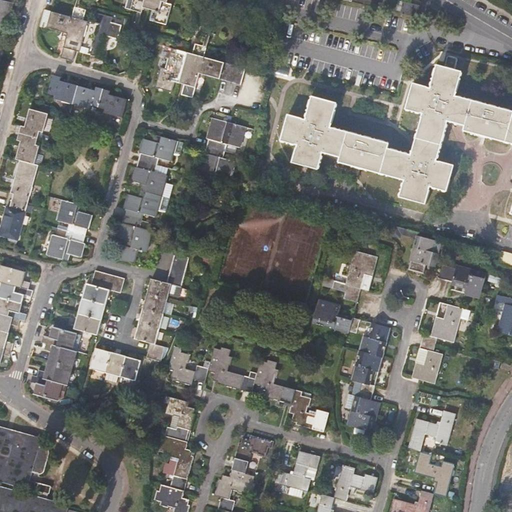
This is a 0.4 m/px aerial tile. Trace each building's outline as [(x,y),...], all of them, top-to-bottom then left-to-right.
[(0,0),(0,26),(8,28),(13,3),(0,0)] [(128,0),(126,8),(141,12),(143,8),(148,9),(152,10),(149,20),(166,24),(171,4),(168,3),(168,0),(128,0)] [(424,6),(404,2),(401,13),(421,17),(424,6)] [(93,23),(89,22),(84,20),(86,10),(75,7),(72,17),(45,10),(41,26),(68,34),(62,58),(72,61),(75,51),(96,56),(102,37),(107,38),(108,36),(118,39),(121,28),(122,25),(111,23),(112,18),(96,13),(93,23)] [(181,95),(182,95),(192,98),(200,74),(241,85),(246,69),(204,57),(207,48),(195,44),(193,54),(171,48),(166,69),(161,68),(155,88),(171,92),(175,82),(184,85),(181,95)] [(451,56),(448,57),(445,67),(455,70),(458,60),(456,57),(451,56)] [(341,161),(357,166),(406,180),(401,196),(426,204),(431,187),(447,191),(455,165),(437,161),(449,120),(466,125),(465,130),(511,142),(511,111),(456,95),(462,72),(455,70),(445,67),(438,65),(431,88),(414,84),(407,109),(424,113),(413,155),(388,148),(390,144),(331,127),(337,103),(313,97),(306,120),(289,115),(282,140),(299,145),(294,162),(319,169),(324,152),(333,154),(342,157),(341,161)] [(61,77),(53,75),(49,94),(55,96),(55,99),(91,109),(92,106),(105,109),(104,113),(123,118),(127,100),(110,95),(111,91),(97,87),(95,91),(60,81),(61,77)] [(21,126),(19,133),(38,138),(40,132),(43,133),(48,114),(29,109),(25,127),(21,126)] [(209,140),(207,146),(225,151),(227,145),(240,148),(245,127),(230,123),(223,121),(213,118),(207,139),(209,140)] [(36,145),(38,138),(19,133),(17,140),(21,142),(16,160),(19,161),(38,166),(41,167),(44,156),(38,154),(40,146),(36,145)] [(141,154),(139,160),(157,166),(159,158),(171,162),(177,141),(156,136),(154,142),(143,139),(139,152),(141,154)] [(223,158),(225,151),(207,146),(205,153),(203,153),(198,173),(230,182),(236,162),(223,158)] [(143,184),(141,190),(162,196),(168,198),(171,187),(165,185),(167,176),(155,172),(157,166),(139,160),(137,168),(135,167),(131,181),(143,184)] [(12,201),(28,205),(38,166),(19,161),(11,192),(14,194),(12,201)] [(162,196),(141,190),(139,197),(128,194),(124,208),(126,209),(124,216),(142,221),(144,214),(156,217),(158,211),(164,212),(166,211),(169,198),(168,198),(162,196)] [(69,224),(67,231),(86,236),(87,229),(89,229),(93,215),(82,212),(83,206),(62,200),(56,220),(69,224)] [(28,205),(12,201),(10,207),(7,206),(0,232),(0,235),(18,240),(25,211),(31,214),(33,206),(28,205)] [(140,228),(142,221),(124,216),(122,223),(120,223),(116,236),(128,240),(126,246),(124,246),(120,260),(134,264),(138,250),(147,252),(152,232),(140,228)] [(397,232),(417,238),(418,233),(419,231),(388,223),(384,235),(395,238),(397,232)] [(84,243),(86,236),(67,231),(65,238),(52,235),(47,255),(69,260),(70,254),(82,257),(86,244),(84,243)] [(443,240),(418,233),(417,238),(408,270),(424,274),(426,266),(435,268),(441,249),(443,240)] [(454,244),(447,241),(444,250),(452,252),(454,244)] [(378,257),(354,251),(346,284),(334,281),(332,288),(345,292),(344,298),(357,302),(360,289),(369,291),(378,257)] [(499,264),(511,267),(511,253),(502,251),(499,264)] [(162,254),(157,269),(166,271),(170,256),(162,254)] [(190,258),(175,254),(167,283),(172,285),(169,296),(178,299),(190,258)] [(20,313),(22,305),(25,295),(32,297),(34,290),(29,289),(30,283),(23,281),(24,278),(26,272),(1,265),(0,269),(0,281),(2,282),(0,288),(0,364),(3,354),(10,356),(13,344),(6,342),(11,324),(19,326),(21,320),(25,321),(27,314),(20,313)] [(439,278),(452,282),(466,286),(464,293),(480,297),(486,273),(456,266),(455,268),(442,265),(439,278)] [(95,271),(91,285),(110,290),(121,293),(125,279),(95,271)] [(334,281),(322,278),(320,285),(332,288),(334,281)] [(163,317),(169,296),(172,285),(167,283),(151,279),(135,339),(151,343),(155,345),(160,329),(165,330),(168,319),(163,317)] [(98,335),(110,290),(91,285),(87,284),(75,329),(98,335)] [(511,299),(503,297),(501,303),(505,305),(498,331),(511,335),(511,299)] [(319,300),(313,323),(349,333),(350,332),(356,333),(360,320),(338,314),(340,306),(319,300)] [(468,321),(470,311),(463,309),(447,305),(443,319),(436,317),(431,337),(441,340),(454,343),(460,319),(468,321)] [(363,336),(359,351),(382,358),(389,328),(374,324),(370,338),(363,336)] [(32,375),(31,382),(37,384),(34,395),(58,401),(64,399),(77,352),(72,350),(77,333),(52,327),(50,337),(43,335),(41,342),(46,343),(45,350),(51,352),(46,372),(39,370),(37,377),(32,375)] [(441,340),(431,337),(423,335),(420,348),(427,350),(433,351),(435,344),(439,345),(441,340)] [(155,345),(151,343),(147,358),(161,362),(165,348),(155,345)] [(208,371),(209,369),(197,365),(195,372),(185,368),(187,363),(189,363),(190,355),(181,352),(181,348),(175,346),(169,369),(173,370),(172,374),(177,375),(176,381),(192,385),(193,379),(205,383),(208,371)] [(214,348),(209,369),(208,371),(215,373),(214,376),(219,378),(217,383),(252,393),(254,384),(256,379),(227,371),(229,365),(231,366),(233,358),(229,356),(231,350),(222,348),(221,350),(214,348)] [(96,349),(91,368),(109,373),(107,380),(118,383),(120,377),(136,381),(141,361),(96,349)] [(433,351),(427,350),(423,365),(416,363),(412,378),(435,384),(443,355),(433,351)] [(361,383),(366,384),(369,370),(378,373),(380,363),(382,358),(359,351),(351,380),(361,383)] [(261,362),(256,379),(254,384),(261,385),(260,390),(265,391),(264,397),(284,403),(284,405),(291,407),(295,391),(274,384),(275,378),(277,378),(279,370),(275,369),(277,363),(268,360),(267,363),(261,362)] [(374,387),(366,384),(361,383),(358,396),(370,399),(374,387)] [(295,391),(291,407),(289,413),(294,414),(293,417),(298,419),(297,425),(324,432),(330,414),(318,410),(316,415),(306,413),(308,407),(309,407),(311,399),(301,396),(302,392),(295,391)] [(179,417),(174,438),(188,442),(195,415),(190,413),(192,408),(188,407),(189,402),(166,396),(164,403),(168,404),(165,414),(174,417),(174,415),(179,417)] [(358,396),(356,396),(348,426),(355,428),(354,433),(354,434),(362,436),(363,435),(364,431),(372,433),(381,403),(370,399),(358,396)] [(439,400),(432,399),(430,405),(437,407),(439,400)] [(408,448),(420,452),(425,434),(437,437),(435,443),(447,447),(456,414),(444,410),(440,425),(416,419),(408,448)] [(25,484),(26,479),(28,471),(35,445),(36,441),(0,430),(0,477),(12,480),(25,484)] [(240,443),(232,470),(246,474),(252,452),(258,454),(257,456),(265,458),(268,448),(273,449),(274,442),(251,435),(250,439),(246,439),(245,444),(240,443)] [(186,449),(188,442),(174,438),(165,436),(163,442),(161,441),(158,451),(164,453),(163,456),(172,459),(170,463),(167,463),(164,472),(168,473),(174,475),(170,487),(184,491),(194,457),(189,455),(190,450),(186,449)] [(46,448),(35,445),(28,471),(39,474),(42,473),(44,472),(49,453),(49,451),(46,448)] [(293,475),(278,471),(275,483),(290,487),(289,494),(301,498),(303,491),(308,492),(314,468),(317,469),(321,457),(300,451),(293,475)] [(432,455),(420,452),(414,472),(438,479),(434,494),(446,497),(455,464),(443,461),(441,467),(430,464),(432,455)] [(343,465),(334,498),(347,501),(351,487),(374,493),(378,477),(366,475),(365,477),(354,474),(356,469),(343,465)] [(221,497),(229,499),(231,489),(238,491),(238,493),(246,495),(247,491),(253,493),(256,483),(253,483),(255,477),(246,474),(232,470),(230,477),(226,476),(225,481),(219,480),(215,496),(221,497)] [(51,486),(26,479),(25,484),(12,480),(9,493),(45,503),(48,493),(49,493),(51,486)] [(182,497),(184,491),(170,487),(161,484),(159,491),(157,491),(154,500),(161,502),(160,505),(168,508),(169,507),(175,508),(173,511),(188,511),(190,506),(185,504),(186,499),(182,497)] [(429,511),(434,494),(422,491),(418,505),(395,499),(390,511),(429,511)] [(62,511),(63,508),(45,503),(9,493),(5,492),(0,509),(0,511),(62,511)] [(330,511),(334,498),(322,494),(317,511),(330,511)] [(218,509),(225,511),(228,511),(232,511),(236,501),(229,499),(221,497),(218,509)]
